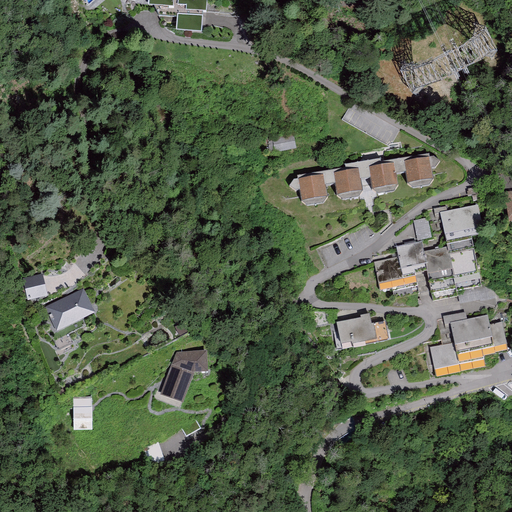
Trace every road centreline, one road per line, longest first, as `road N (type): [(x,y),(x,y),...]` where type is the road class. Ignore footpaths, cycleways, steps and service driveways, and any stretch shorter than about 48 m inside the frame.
road 1 (residential): [(477,384),(362,390),(355,381),(361,369),(424,338),(433,323),(426,312),(322,304),(309,289),(422,206),(471,182),(474,172)]
road 2 (residential): [(474,172),(299,66),(240,44)]
road 3 (residential): [(477,384),(335,432),(316,453),(306,511)]
road 4 (residential): [(240,44),(239,28),(251,12),(365,0)]
